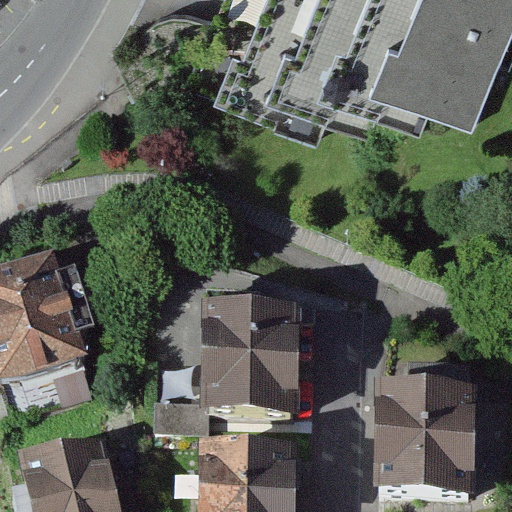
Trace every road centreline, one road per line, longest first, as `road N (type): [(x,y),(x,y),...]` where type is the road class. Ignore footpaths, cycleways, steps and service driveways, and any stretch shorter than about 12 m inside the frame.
road 1 (residential): [(335,511),(340,333)]
road 2 (tertiary): [(0,97),(81,0)]
